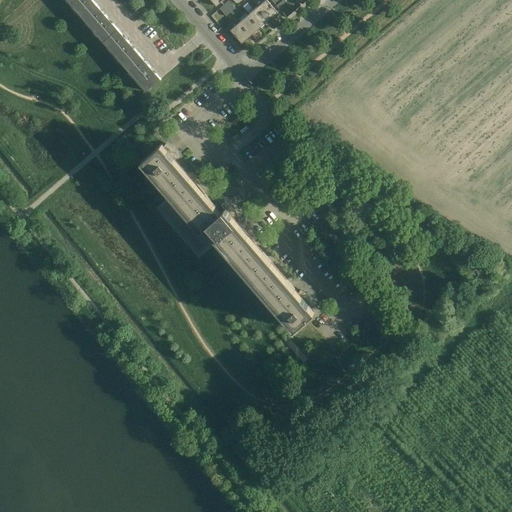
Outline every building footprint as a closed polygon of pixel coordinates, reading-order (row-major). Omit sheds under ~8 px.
[(67,0),(82,17),(97,4),(93,0),(67,0)] [(257,8),(269,21),(278,14),(278,13),(267,0),(258,8),(257,8)] [(283,0),(277,6),(281,11),(287,5),(283,0)] [(224,6),(231,14),(236,9),(229,2),(224,6)] [(104,42),(118,29),(97,4),(82,17),(104,42)] [(224,6),(220,9),(220,10),(227,17),(231,14),(224,6)] [(260,29),(269,21),(257,8),(248,16),(260,29)] [(251,37),(260,29),(248,16),(240,23),(239,23),(251,37)] [(242,44),(251,37),(239,23),(231,31),(242,44)] [(104,42),(125,67),(140,54),(118,29),(104,42)] [(147,92),(161,79),(140,54),(125,67),(147,92)] [(182,238),(215,206),(175,159),(178,157),(175,151),(173,148),(167,144),(165,147),(162,144),(141,162),(171,197),(157,209),(182,238)] [(218,201),(215,206),(182,238),(199,258),(217,242),(247,276),(268,257),(232,217),(236,215),(233,208),(231,205),(224,202),(223,204),(218,201)] [(301,290),(299,294),(268,257),(247,276),(294,330),(315,312),(309,305),(312,304),(310,297),(307,294),(301,290)]
